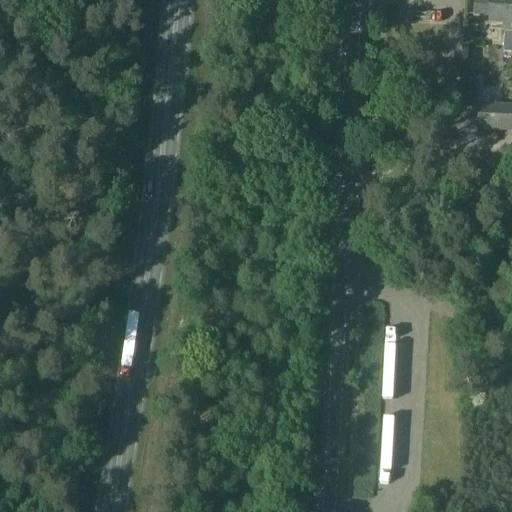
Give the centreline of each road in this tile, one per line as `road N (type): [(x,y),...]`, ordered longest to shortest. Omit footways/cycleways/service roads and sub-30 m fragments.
road 1 (primary): [(171,0),(158,156),(105,511)]
road 2 (unclassified): [(338,511),(365,0)]
